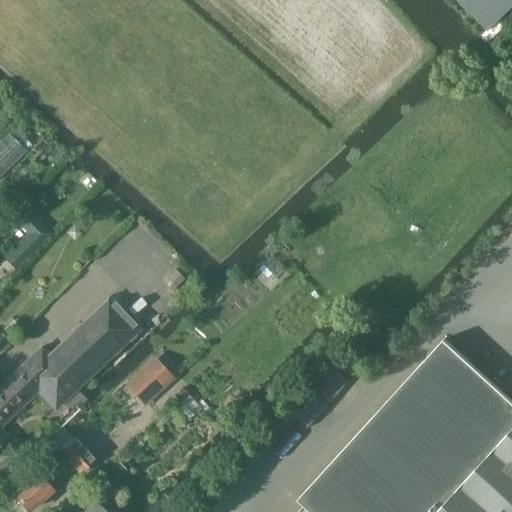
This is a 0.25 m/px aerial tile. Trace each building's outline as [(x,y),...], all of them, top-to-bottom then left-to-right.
[(511,0),(458,0),(485,28),(511,3),(511,0)] [(0,129),(9,120),(0,110),(0,129)] [(0,140),(0,173),(25,150),(9,133),(0,140)] [(33,154),(39,162),(52,151),(46,143),(33,154)] [(27,233),(3,257),(16,269),(52,233),(34,214),(22,227),(27,233)] [(0,442),(7,436),(0,428),(0,417),(36,383),(57,406),(139,328),(110,297),(50,354),(42,347),(0,386),(0,442)] [(0,350),(10,340),(0,330),(0,350)] [(511,511),(511,400),(445,340),(300,499),(313,511),(511,511)] [(124,382),(144,405),(174,377),(154,355),(124,382)] [(81,472),(96,458),(74,437),(60,450),(58,448),(33,470),(36,473),(14,493),(29,510),(53,489),(43,480),(68,457),(81,472)] [(118,461),(102,477),(113,488),(129,472),(118,461)] [(84,511),(105,511),(103,510),(111,501),(103,494),(95,502),(95,501),(84,511)] [(205,505),(211,510),(217,504),(211,499),(205,505)]
